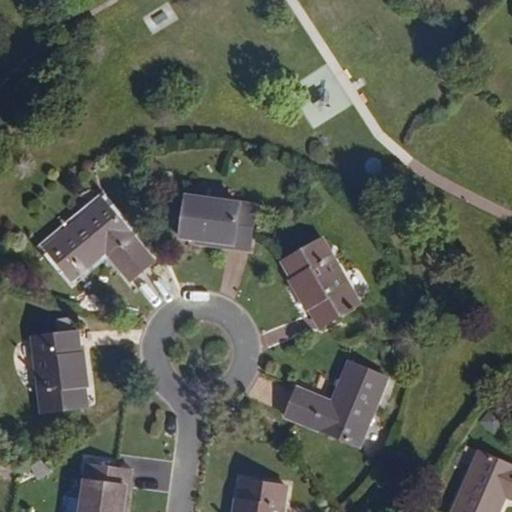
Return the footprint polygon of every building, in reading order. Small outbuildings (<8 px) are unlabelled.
[(256,206),(188,196),(182,236),(200,239),(250,246),(256,206)] [(154,262),(102,200),(45,246),(73,279),(107,252),(130,281),(154,262)] [(199,245),(249,253),(250,246),(200,239),(199,245)] [(362,307),(325,241),(284,263),(321,329),(362,307)] [(87,405),(78,331),(33,337),(42,411),(87,405)] [(384,384),(348,368),(331,405),(298,390),(286,417),(356,447),(384,384)] [(511,464),(480,450),(450,511),(498,511),(506,495),(511,497),(511,464)] [(122,511),(129,471),(87,465),(80,511),(122,511)] [(129,511),(135,472),(129,471),(122,511),(129,511)] [(283,511),(286,488),(242,482),(237,511),(283,511)]
